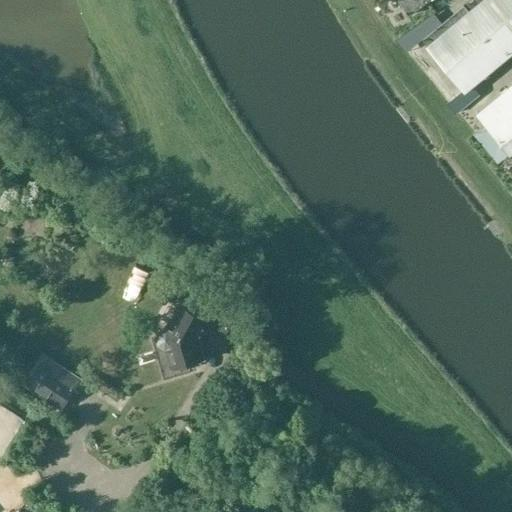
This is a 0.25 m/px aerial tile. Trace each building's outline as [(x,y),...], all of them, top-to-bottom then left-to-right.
[(398,0),(407,16),(429,0),(398,0)] [(511,0),(481,0),(427,45),(465,91),(471,85),(511,51),(511,0)] [(511,83),(476,113),(510,153),(511,152),(511,83)] [(471,85),(465,91),(448,105),(455,114),(479,95),(471,85)] [(164,348),(170,369),(203,359),(198,342),(208,323),(178,307),(166,328),(159,330),(155,337),(158,345),(164,348)] [(82,379),(42,352),(21,383),(61,410),(82,379)]
